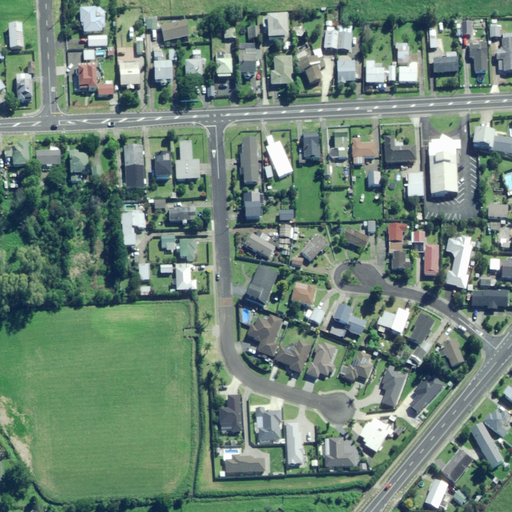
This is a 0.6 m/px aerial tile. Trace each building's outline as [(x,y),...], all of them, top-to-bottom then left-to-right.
[(104,21),(103,17),(103,16),(103,15),(102,15),(102,14),(101,13),(100,12),(99,12),(99,11),(98,11),(97,11),(96,11),(95,11),(79,12),(80,26),(83,26),(83,35),(102,34),(102,31),(104,30),(104,21)] [(287,20),(263,20),(263,30),(267,30),(268,42),(287,41),(287,20)] [(156,32),(156,22),(147,22),(146,31),(156,32)] [(23,23),(9,24),(10,49),(24,48),(23,23)] [(189,39),(186,23),(160,29),(164,44),(189,39)] [(472,25),(461,25),(461,37),(472,38),(472,25)] [(500,40),(500,27),(490,26),(490,40),(500,40)] [(339,35),(338,52),(350,53),(352,30),(340,29),(339,35)] [(235,30),(224,30),(224,41),(231,41),(231,49),(235,49),(235,30)] [(260,40),(259,30),(247,30),(248,41),(260,40)] [(292,30),(292,38),(306,39),(306,30),(292,30)] [(338,52),(339,35),(333,35),(334,31),(326,30),(324,51),(338,52)] [(83,45),(88,45),(88,49),(106,48),(106,38),(88,39),(83,39),(83,45)] [(511,74),(511,38),(502,39),(503,53),(496,53),(496,63),(502,63),(503,75),(511,74)] [(254,52),(254,44),(245,44),(245,52),(238,52),(238,77),(243,77),(243,80),(250,80),(250,84),(255,84),(255,62),(260,62),(259,52),(254,52)] [(486,45),(469,46),(469,61),(474,61),(474,74),(487,74),(486,45)] [(408,65),(408,46),(395,46),(395,51),(398,51),(398,65),(408,65)] [(171,65),(160,65),(160,60),(163,60),(163,54),(160,54),(160,49),(154,49),(154,61),(157,61),(157,65),(154,65),(154,84),(160,84),(160,87),(166,87),(166,83),(172,83),(171,65)] [(325,68),(319,51),(313,53),(316,61),(308,63),(307,60),(298,63),(300,66),(296,67),(299,76),(305,74),(309,87),(323,82),(319,70),(325,68)] [(94,53),(84,53),(84,62),(94,62),(94,53)] [(200,53),(192,53),(192,64),(185,64),(185,82),(190,82),(190,85),(197,85),(197,82),(201,82),(201,64),(200,64),(200,53)] [(231,80),(230,55),(215,55),(216,80),(231,80)] [(292,87),(291,60),(274,60),(274,75),(270,75),(271,88),(292,87)] [(457,74),(457,60),(433,61),(434,75),(457,74)] [(374,71),(374,64),(366,64),(366,85),(383,86),(383,79),(388,79),(388,83),(394,83),(395,70),(389,70),(389,72),(374,71)] [(355,82),(358,82),(358,77),(355,77),(355,65),(337,65),(337,86),(345,86),(345,84),(355,84),(355,82)] [(417,65),(410,65),(409,70),(399,70),(399,84),(416,85),(417,65)] [(16,78),(16,104),(22,104),(22,103),(31,103),(30,77),(34,77),(34,66),(27,66),(27,77),(16,78)] [(96,92),(95,66),(77,66),(78,92),(79,92),(87,92),(96,92)] [(139,88),(138,66),(119,67),(120,89),(126,89),(126,93),(133,92),(133,88),(139,88)] [(113,97),(113,83),(104,83),(104,88),(98,88),(98,98),(113,97)] [(495,134),(475,131),(473,148),(489,150),(488,153),(511,156),(511,142),(494,139),(495,134)] [(347,160),(347,133),(334,133),(334,151),(330,151),(330,160),(347,160)] [(318,161),(318,136),(303,136),(303,158),(299,158),(299,165),(305,165),(305,161),(318,161)] [(439,137),(426,138),(428,198),(457,197),(456,153),(460,153),(460,143),(450,143),(439,137)] [(291,175),(279,143),(274,145),(271,138),(264,141),(268,150),(266,151),(270,160),(269,160),(273,170),(274,170),(278,180),(291,175)] [(394,144),(394,140),(384,140),(385,165),(416,164),(415,150),(403,150),(402,144),(394,144)] [(360,147),(360,141),(351,142),(353,167),(364,166),(363,160),(375,160),(375,146),(360,147)] [(257,167),(256,142),(242,142),(242,156),(240,157),(240,176),(243,176),(243,186),(258,186),(257,173),(261,173),(261,167),(257,167)] [(192,163),(191,144),(179,144),(180,164),(175,164),(176,182),(199,181),(199,163),(192,163)] [(17,169),(28,169),(28,146),(17,146),(17,151),(5,151),(5,161),(12,161),(12,169),(17,169)] [(143,192),(142,149),(124,149),(125,192),(143,192)] [(59,169),(59,151),(50,151),(50,154),(36,154),(36,169),(59,169)] [(87,157),(69,156),(69,166),(70,166),(69,184),(81,184),(81,177),(86,177),(87,157)] [(170,181),(170,156),(154,156),(155,181),(170,181)] [(28,169),(17,169),(17,184),(26,184),(26,170),(28,169)] [(101,179),(101,169),(92,169),(92,179),(101,179)] [(273,179),(270,169),(264,170),(267,181),(273,179)] [(56,188),(60,188),(60,186),(63,186),(63,181),(60,181),(60,172),(50,172),(50,180),(56,180),(56,188)] [(381,176),(368,175),(368,188),(380,188),(381,176)] [(423,199),(422,176),(406,176),(406,183),(408,183),(408,199),(423,199)] [(43,195),(43,183),(34,184),(34,197),(39,197),(39,195),(43,195)] [(263,207),(263,196),(244,197),(245,222),(261,221),(261,207),(263,207)] [(165,211),(164,202),(154,202),(154,211),(165,211)] [(508,209),(489,208),(488,219),(507,220),(508,209)] [(195,223),(195,210),(169,211),(169,224),(182,224),(182,227),(186,227),(186,223),(195,223)] [(138,217),(138,213),(132,214),(132,218),(121,219),(123,250),(135,250),(134,232),(144,231),(143,217),(138,217)] [(293,222),(293,213),(279,213),(279,223),(293,222)] [(500,225),(488,224),(488,232),(499,232),(500,225)] [(392,255),(402,256),(402,234),(406,234),(406,227),(388,227),(388,255),(392,255)] [(292,235),(293,229),(280,228),(279,240),(292,241),(292,235)] [(370,241),(347,231),(342,242),(364,253),(370,241)] [(425,234),(412,234),(411,245),(424,245),(425,234)] [(328,248),(315,236),(311,240),(313,242),(301,255),(311,264),(320,253),(321,254),(328,248)] [(275,249),(250,237),(244,248),(269,261),(275,249)] [(470,246),(471,240),(461,238),(461,240),(457,239),(456,243),(455,243),(448,242),(446,254),(450,255),(454,260),(452,274),(448,273),(445,286),(456,289),(456,290),(465,292),(468,277),(465,277),(472,247),(470,246)] [(174,252),(174,239),(161,239),(161,249),(166,249),(166,252),(174,252)] [(505,245),(505,241),(501,241),(501,250),(509,250),(509,245),(505,245)] [(195,243),(180,243),(180,249),(176,249),(176,254),(179,254),(179,260),(186,260),(186,263),(194,263),(195,243)] [(439,248),(425,247),(424,277),(438,278),(439,248)] [(402,256),(392,255),(392,272),(410,272),(410,265),(405,265),(405,256),(402,256)] [(303,261),(292,259),(291,266),(301,268),(303,261)] [(511,264),(502,264),(501,281),(511,281),(511,264)] [(195,283),(190,284),(190,271),(186,271),(185,266),(175,267),(176,281),(172,281),(172,288),(176,288),(176,293),(196,292),(195,283)] [(149,282),(149,267),(139,267),(139,282),(149,282)] [(172,275),(172,268),(160,268),(160,276),(172,275)] [(277,277),(258,270),(246,301),(265,308),(269,297),(275,300),(278,291),(272,289),(277,277)] [(490,288),(490,280),(480,279),(479,288),(490,288)] [(150,297),(150,289),(140,289),(140,294),(135,294),(135,297),(150,297)] [(312,309),(316,292),(308,290),(307,295),(294,291),(291,304),(312,309)] [(507,309),(507,294),(472,294),(472,309),(487,309),(487,312),(497,312),(497,309),(507,309)] [(352,315),(338,310),(333,323),(347,329),(345,333),(360,339),(366,325),(350,319),(352,315)] [(324,316),(315,311),(310,322),(319,327),(324,316)] [(409,319),(398,315),(396,320),(382,315),(377,328),(391,333),(390,334),(401,339),(409,319)] [(434,324),(419,317),(414,328),(416,329),(409,342),(421,348),(434,324)] [(282,323),(269,318),(267,323),(254,318),(247,338),(254,341),(253,342),(260,345),(257,354),(272,360),(277,347),(273,345),(282,323)] [(455,341),(443,334),(437,345),(441,348),(451,370),(464,365),(458,351),(459,350),(455,341)] [(311,348),(298,343),(297,347),(294,346),(292,352),(290,353),(280,350),(275,363),(289,368),(288,371),(300,376),(311,348)] [(336,349),(324,344),(322,348),(317,347),(314,355),(317,356),(313,365),(311,364),(306,376),(317,381),(319,376),(327,379),(329,374),(333,375),(335,369),(329,366),(336,349)] [(426,356),(417,350),(407,363),(413,368),(415,365),(418,367),(426,356)] [(348,369),(343,367),(340,376),(345,378),(344,380),(355,384),(357,378),(367,382),(372,369),(367,367),(370,358),(357,353),(352,368),(349,367),(348,369)] [(406,379),(387,372),(382,385),(384,386),(382,391),(387,393),(382,405),(394,410),(406,379)] [(511,393),(511,394),(508,391),(503,398),(511,405),(511,393)] [(241,434),(239,398),(227,399),(228,411),(219,411),(220,434),(231,433),(231,435),(241,434)] [(281,412),(265,413),(265,409),(254,409),(255,419),(262,419),(262,430),(259,430),(259,443),(280,443),(280,430),(278,430),(278,425),(281,425),(281,412)] [(501,417),(496,413),(492,419),(489,417),(483,424),(502,440),(508,433),(503,428),(509,420),(503,415),(501,417)] [(393,433),(374,421),(370,427),(367,425),(359,438),(364,441),(363,443),(366,446),(365,448),(376,455),(388,436),(390,438),(393,433)] [(313,434),(313,425),(286,426),(288,467),(303,466),(302,444),(309,443),(309,434),(313,434)] [(494,447),(482,426),(470,433),(491,470),(503,463),(498,454),(499,453),(495,446),(494,447)] [(403,433),(398,429),(394,434),(398,438),(403,433)] [(344,457),(343,440),(328,441),(328,458),(325,458),(325,470),(354,469),(354,456),(344,457)] [(473,464),(459,452),(441,474),(455,486),(473,464)] [(239,458),(231,458),(231,462),(224,463),(225,476),(265,475),(264,461),(251,462),(251,459),(239,459),(239,458)] [(447,488),(435,483),(425,505),(437,511),(447,488)] [(466,499),(458,492),(453,499),(461,506),(466,499)]
